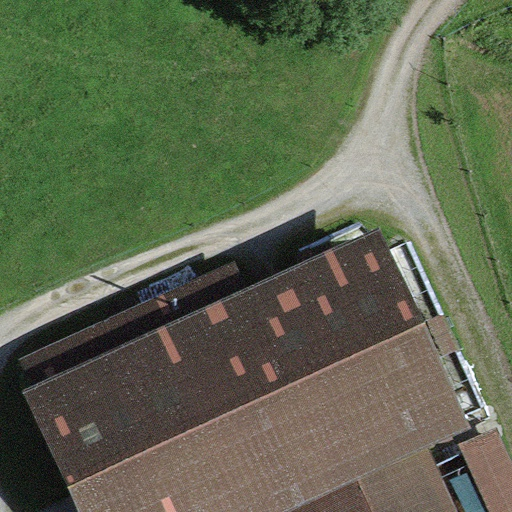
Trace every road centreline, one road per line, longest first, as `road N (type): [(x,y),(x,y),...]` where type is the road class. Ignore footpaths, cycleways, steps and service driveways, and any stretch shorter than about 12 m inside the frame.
road 1 (track): [(0,335),(26,312),(303,196),(353,154),(439,0)]
road 2 (track): [(392,83),(405,168),(511,409)]
